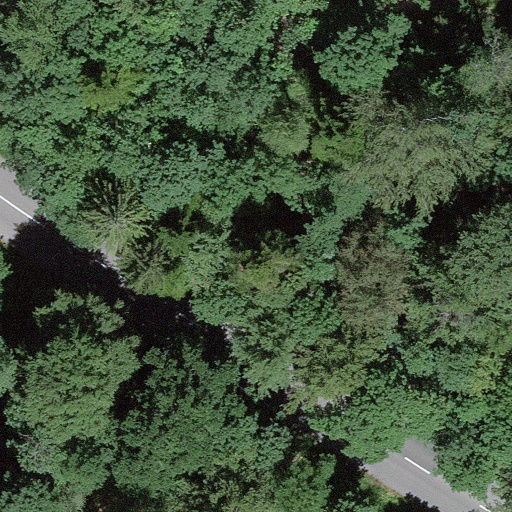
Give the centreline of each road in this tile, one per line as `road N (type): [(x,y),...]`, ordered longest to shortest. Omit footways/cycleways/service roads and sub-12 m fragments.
road 1 (tertiary): [(489,511),(0,199)]
road 2 (track): [(0,4),(253,30),(325,28),(421,0)]
